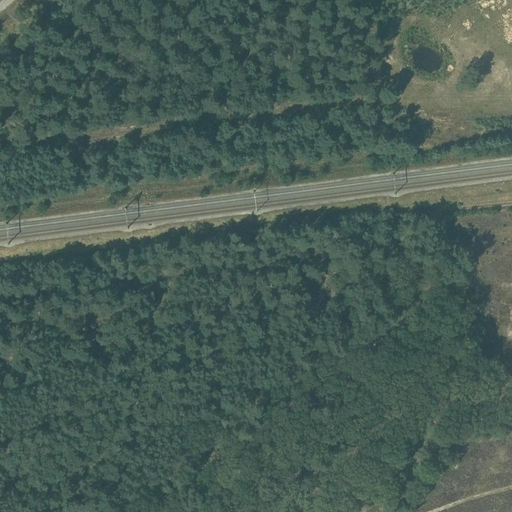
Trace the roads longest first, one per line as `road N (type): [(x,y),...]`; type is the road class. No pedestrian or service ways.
road 1 (track): [(511,202),(371,209),(0,264)]
road 2 (track): [(0,305),(439,244)]
road 3 (track): [(381,57),(410,103),(511,98)]
